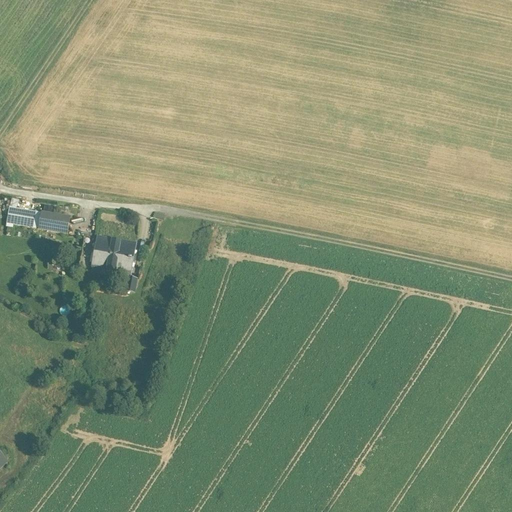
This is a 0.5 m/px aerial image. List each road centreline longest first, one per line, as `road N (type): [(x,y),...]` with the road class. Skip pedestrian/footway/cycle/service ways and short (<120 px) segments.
road 1 (track): [(511,279),(222,221)]
road 2 (unclassified): [(222,221),(0,187)]
road 3 (track): [(0,131),(87,0)]
